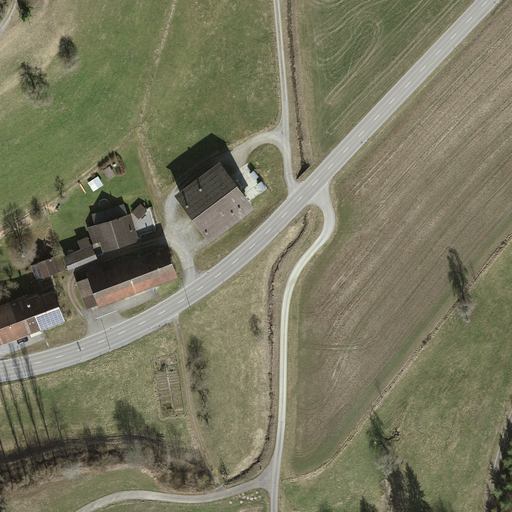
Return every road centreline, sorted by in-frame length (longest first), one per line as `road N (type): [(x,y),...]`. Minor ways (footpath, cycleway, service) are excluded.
road 1 (tertiary): [(0,371),(97,344),(199,289),(290,209),(490,0)]
road 2 (track): [(275,511),(287,291),(329,232),(331,216),(310,187)]
road 3 (track): [(275,0),(290,209)]
road 4 (track): [(173,306),(196,434),(223,496)]
road 5 (track): [(276,481),(204,501),(134,497),(86,511)]
